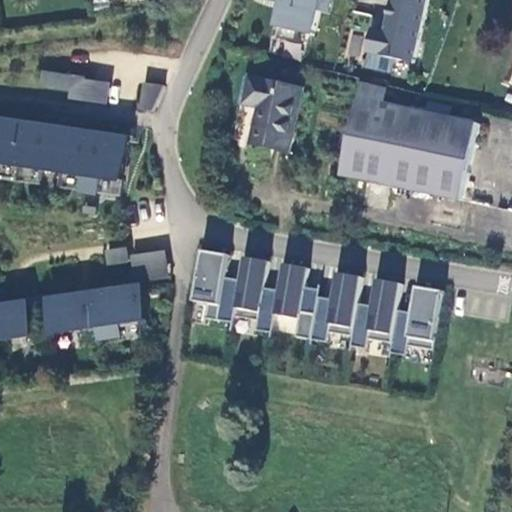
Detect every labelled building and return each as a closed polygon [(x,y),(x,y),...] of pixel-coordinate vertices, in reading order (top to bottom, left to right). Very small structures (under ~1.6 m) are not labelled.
[(323,11),(332,13),(334,0),(280,0),(280,2),(286,3),(281,27),(287,28),(284,38),(309,43),(311,34),(317,35),(323,11)] [(430,0),(394,0),(388,31),(377,28),(372,52),(417,62),(430,0)] [(299,60),(303,46),(276,37),(272,51),(299,60)] [(89,77),(46,72),(44,82),(77,86),(76,97),(86,99),(89,77)] [(291,153),(305,90),(247,78),(242,103),(262,108),(254,145),(291,153)] [(138,109),(158,112),(163,85),(142,82),(138,109)] [(427,113),(359,98),(343,176),(465,201),(482,125),(451,118),(453,107),(430,102),(427,113)] [(0,125),(0,171),(1,164),(22,167),(26,146),(10,144),(13,128),(0,125)] [(50,134),(28,130),(26,146),(22,167),(45,171),(50,134)] [(72,137),(50,134),(45,171),(66,174),(72,137)] [(94,141),(72,137),(66,174),(88,178),(94,141)] [(132,147),(94,141),(88,178),(85,194),(102,197),(104,181),(126,184),(132,147)] [(127,247),(104,248),(106,264),(128,262),(127,247)] [(164,247),(106,258),(111,286),(169,275),(164,247)] [(231,257),(205,252),(195,302),(209,304),(206,319),(234,325),(235,318),(242,282),(227,279),(231,257)] [(247,259),(242,282),(235,318),(259,322),(257,332),(273,335),(276,317),(281,293),(266,290),(271,264),(247,259)] [(311,272),(286,267),(281,293),(276,317),(300,322),(297,340),(312,343),(320,300),(322,292),(307,290),(311,272)] [(336,303),(320,300),(312,343),(328,346),(330,336),(354,340),(359,308),(364,282),(341,277),(336,303)] [(375,311),(359,308),(354,340),(352,350),(368,353),(370,343),(393,348),(399,315),(404,289),(380,285),(375,311)] [(146,290),(97,296),(101,329),(102,340),(123,337),(122,326),(150,322),(146,290)] [(415,318),(399,315),(393,348),(392,357),(408,361),(410,351),(435,356),(446,298),(420,293),(415,318)] [(97,296),(53,302),(57,334),(101,329),(97,296)] [(30,299),(31,304),(0,308),(0,341),(36,337),(33,310),(49,307),(47,297),(30,299)]
